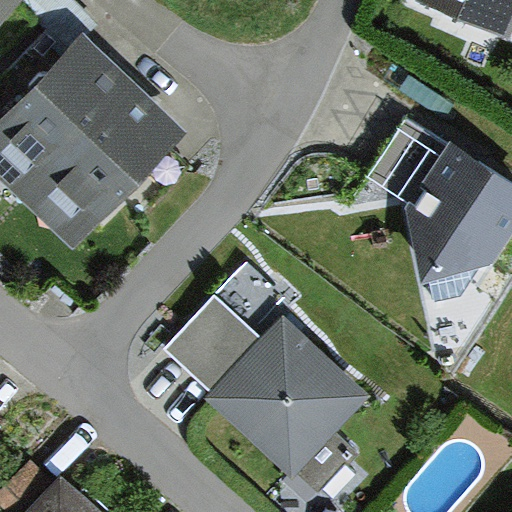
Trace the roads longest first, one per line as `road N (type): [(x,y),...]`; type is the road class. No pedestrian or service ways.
road 1 (residential): [(66,368),(236,190),(283,128)]
road 2 (residential): [(211,511),(66,368)]
road 3 (residential): [(133,0),(283,128)]
road 4 (residential): [(283,128),(339,0)]
